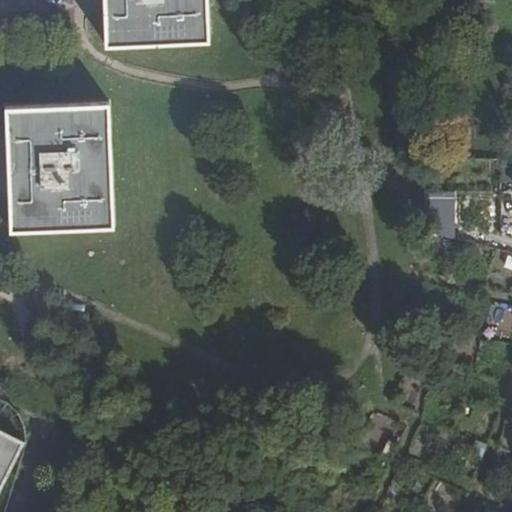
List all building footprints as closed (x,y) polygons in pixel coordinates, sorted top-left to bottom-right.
[(207,40),(205,0),(105,0),(107,44),(207,40)] [(112,225),(108,103),(6,108),(11,229),(112,225)] [(468,160),(446,159),(445,177),(467,178),(468,160)] [(501,179),(502,194),(511,193),(511,161),(493,161),(493,178),(501,179)] [(420,192),(421,222),(453,221),(453,192),(420,192)] [(488,304),(487,332),(505,333),(506,304),(488,304)] [(0,489),(24,442),(0,430),(0,489)]
